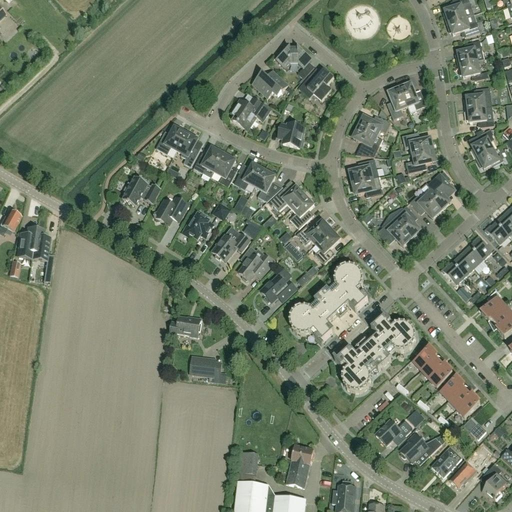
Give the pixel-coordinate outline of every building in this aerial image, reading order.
[(456,23),(474,17),(468,0),(461,0),(452,3),(454,10),(445,13),(446,16),(443,17),(446,26),(456,23)] [(511,0),(502,0),(504,5),(510,4),(511,9),(511,0)] [(480,35),(474,17),(456,23),(446,26),(450,36),(452,35),(453,38),(463,35),(465,40),(480,35)] [(464,67),(478,64),(484,62),(481,50),(480,44),(466,47),(468,53),(457,55),(458,58),(456,58),(458,68),(464,67)] [(277,63),(285,72),(289,68),(298,67),(303,72),(298,77),(304,82),(315,70),(309,65),(312,63),(298,51),(290,51),(277,63)] [(509,61),(502,63),(504,70),(510,69),(511,66),(509,61)] [(480,76),(478,64),(464,67),(458,68),(460,78),(462,77),(463,81),(473,78),(475,84),(488,81),(487,75),(480,76)] [(309,79),(298,92),(310,102),(314,97),(322,104),(332,92),(328,89),(334,81),(324,72),(314,83),(309,79)] [(263,77),(253,87),(268,101),(272,96),(277,100),(288,88),(272,74),(266,80),(263,77)] [(400,91),(410,116),(427,109),(422,97),(416,100),(412,89),(410,90),(409,87),(400,91)] [(410,116),(400,91),(391,95),(391,97),(390,98),(394,109),(389,111),(393,123),(404,119),(401,113),(408,110),(410,116)] [(465,113),(485,111),(492,110),(491,97),(490,91),(476,92),(477,99),(466,100),(467,103),(464,103),(465,113)] [(256,103),(251,110),(241,103),(235,111),(234,110),(230,116),(235,119),(233,123),(247,133),(256,120),(263,124),(271,113),(256,103)] [(485,111),(465,113),(467,123),(469,123),(469,126),(480,124),(481,131),(494,129),(494,123),(487,123),(485,111)] [(382,112),(379,117),(385,121),(387,118),(382,112)] [(359,130),(377,140),(380,133),(386,136),(391,126),(379,121),(377,126),(366,121),(365,122),(363,121),(359,130)] [(400,130),(406,128),(403,122),(397,124),(400,130)] [(284,142),(283,147),(299,151),(300,149),(302,150),(304,142),(302,141),(304,131),(288,127),(288,128),(282,127),(278,140),(284,142)] [(177,153),(186,137),(183,135),(183,133),(181,132),(179,131),(177,132),(175,130),(171,138),(165,135),(156,152),(168,158),(171,150),(177,153)] [(377,140),(359,130),(354,139),(356,141),(356,142),(366,147),(360,159),(374,160),(380,149),(374,146),(377,140)] [(485,157),(494,152),(490,145),(494,142),(492,139),(494,138),(491,132),(484,136),(483,133),(480,135),(481,137),(478,139),(481,144),(472,149),(473,152),(471,153),(476,162),(485,157)] [(413,157),(433,153),(431,143),(428,143),(428,142),(417,144),(415,136),(402,139),(405,152),(412,150),(413,157)] [(188,138),(186,137),(177,153),(182,156),(181,159),(186,162),(184,166),(191,170),(200,153),(193,150),(197,143),(194,141),(194,139),(192,138),(190,137),(188,138)] [(214,175),(225,155),(218,151),(217,153),(212,150),(206,161),(201,158),(194,171),(204,177),(207,171),(214,175)] [(485,157),(476,162),(481,171),(483,170),(484,172),(503,162),(501,158),(497,159),(494,152),(485,157)] [(433,153),(413,157),(415,164),(406,166),(408,177),(423,173),(422,168),(433,165),(433,163),(435,163),(433,153)] [(225,155),(214,175),(221,179),(219,185),(228,190),(236,177),(230,174),(236,163),(231,161),(232,159),(225,155)] [(353,186),(379,180),(372,181),(371,174),(377,173),(375,162),(362,165),(363,171),(352,174),(353,176),(350,176),(353,186)] [(255,190),(264,173),(253,167),(246,178),(240,175),(234,187),(245,193),(248,186),(255,190)] [(276,179),(264,173),(255,190),(261,193),(258,200),(267,205),(277,195),(269,191),(276,179)] [(406,183),(403,176),(395,178),(398,186),(406,183)] [(431,192),(426,196),(441,213),(449,206),(447,204),(448,203),(440,195),(449,187),(440,177),(428,189),(431,192)] [(123,202),(136,210),(141,200),(145,202),(144,203),(152,207),(161,191),(153,187),(152,189),(135,180),(131,187),(129,186),(124,194),(127,195),(123,202)] [(379,180),(353,186),(355,196),(357,195),(358,197),(369,194),(370,200),(383,197),(379,180)] [(291,212),(305,199),(304,197),(304,196),(304,194),(302,193),(301,192),(299,192),(296,189),(289,195),(285,190),(268,206),(272,210),(274,208),(279,214),(287,207),(291,212)] [(229,210),(235,199),(230,196),(224,207),(229,210)] [(441,213),(426,196),(426,197),(427,198),(422,203),(418,198),(410,206),(419,215),(423,211),(431,220),(432,218),(434,220),(441,213)] [(305,199),(291,212),(296,216),(290,222),(299,232),(312,220),(307,215),(314,208),(312,205),(312,204),(311,202),(310,201),(308,200),(307,200),(305,199)] [(160,223),(169,228),(173,220),(179,223),(188,207),(179,201),(176,206),(174,205),(172,207),(164,202),(157,214),(154,215),(155,218),(154,220),(156,221),(157,224),(160,223)] [(231,212),(220,205),(212,217),(224,224),(231,212)] [(237,207),(234,212),(241,216),(244,210),(237,207)] [(415,218),(406,209),(393,221),(412,241),(419,234),(417,232),(419,231),(411,222),(415,218)] [(15,216),(10,214),(7,221),(6,220),(1,228),(2,228),(0,231),(0,237),(3,239),(7,230),(13,234),(21,220),(19,219),(19,217),(16,216),(15,216)] [(190,238),(198,243),(202,236),(207,239),(214,228),(209,225),(210,223),(198,216),(189,229),(187,228),(182,236),(188,240),(190,238)] [(511,236),(511,224),(505,217),(496,225),(509,239),(511,236)] [(378,235),(387,245),(393,239),(401,247),(402,246),(404,248),(412,241),(393,221),(378,235)] [(315,248),(332,233),(327,228),(329,227),(325,223),(324,224),(323,223),(312,233),(308,228),(297,238),(306,248),(311,243),(315,248)] [(272,230),(268,224),(264,227),(269,233),(272,230)] [(509,239),(496,225),(492,229),(491,228),(484,233),(488,237),(489,236),(500,248),(509,239)] [(244,238),(256,245),(261,235),(249,229),(244,238)] [(20,236),(16,260),(32,262),(34,245),(33,245),(33,243),(35,243),(37,232),(27,230),(27,237),(20,236)] [(34,245),(32,262),(46,264),(45,276),(51,277),(54,258),(48,258),(51,240),(48,239),(48,240),(43,240),(43,239),(44,233),(37,232),(35,243),(33,243),(33,245),(34,245)] [(332,233),(315,248),(320,253),(314,257),(324,267),(335,257),(330,252),(340,242),(339,241),(341,240),(337,236),(336,237),(332,233)] [(217,249),(212,255),(216,258),(215,260),(220,264),(221,262),(225,265),(237,251),(242,255),(251,244),(241,237),(236,243),(233,243),(226,237),(222,242),(220,242),(217,247),(217,249)] [(474,245),(470,249),(483,263),(492,255),(481,243),(482,242),(479,238),(473,244),(474,245)] [(291,244),(285,250),(289,254),(295,249),(291,244)] [(470,249),(461,257),(474,271),(483,263),(470,249)] [(246,266),(238,275),(243,279),(242,281),(246,284),(248,283),(250,284),(255,277),(260,282),(264,277),(274,264),(264,257),(259,263),(253,258),(256,254),(251,250),(241,262),(246,266)] [(474,271),(461,257),(452,265),(465,279),(474,271)] [(502,260),(498,263),(502,268),(507,264),(502,260)] [(19,280),(20,275),(22,266),(13,264),(11,273),(10,279),(19,280)] [(465,279),(452,265),(448,269),(447,268),(441,274),(444,277),(445,276),(456,288),(465,279)] [(306,338),(308,337),(309,337),(310,337),(311,337),(310,336),(312,336),(313,335),(314,333),(318,338),(315,341),(321,348),(323,346),(322,345),(333,335),(335,333),(328,326),(349,307),(356,314),(357,312),(368,302),(370,304),(371,302),(365,295),(362,298),(357,294),(359,293),(360,292),(361,290),(361,291),(362,290),(361,289),(362,288),(362,286),(363,286),(363,285),(363,283),(363,282),(363,280),(362,281),(362,279),(361,277),(362,277),(361,276),(360,275),(359,274),(359,273),(358,272),(358,273),(357,272),(355,271),(356,270),(355,270),(354,271),(353,270),(351,270),(351,269),(350,269),(348,269),(346,270),(346,269),(345,269),(345,270),(344,271),(342,271),(341,271),(341,272),(340,273),(339,274),(338,274),(338,275),(337,276),(336,278),(335,279),(336,279),(336,281),(335,282),(335,283),(336,285),(336,287),(335,287),(336,288),(337,290),(338,291),(339,292),(333,298),(327,292),(315,303),(320,309),(314,315),(313,314),(312,313),(310,312),(311,311),(310,311),(309,311),(308,311),(306,311),(306,310),(305,310),(303,311),(301,311),(301,310),(300,310),(300,311),(299,312),(297,313),(297,312),(296,313),(295,314),(294,315),(293,315),(293,316),(292,318),(291,319),(291,320),(291,322),(291,324),(290,324),(290,325),(291,325),(291,326),(291,328),(291,329),(292,329),(292,331),(293,332),(293,333),(294,333),(295,334),(297,335),(296,336),(297,336),(299,337),(300,337),(300,338),(301,338),(302,338),(303,338),(305,338),(306,338)] [(306,277),(299,284),(303,288),(310,281),(306,277)] [(278,279),(268,288),(267,287),(261,293),(262,294),(261,295),(266,300),(264,301),(268,306),(270,304),(272,306),(280,298),(282,298),(285,302),(297,292),(288,283),(285,286),(278,279)] [(496,285),(490,279),(486,283),(491,289),(496,285)] [(463,290),(458,294),(467,304),(472,299),(463,290)] [(489,324),(505,310),(497,302),(501,299),(496,294),(487,302),(491,307),(481,316),(489,324)] [(511,317),(505,310),(489,324),(488,325),(492,331),(494,329),(497,332),(511,318),(511,317)] [(415,335),(414,335),(413,334),(413,333),(413,332),(412,331),(412,332),(411,330),(409,329),(410,329),(409,328),(408,329),(407,328),(405,327),(404,327),(402,327),(401,327),(401,326),(399,326),(400,327),(398,327),(396,328),(396,327),(395,328),(394,329),(393,330),(392,331),(388,327),(391,324),(384,317),(383,318),(384,320),(373,330),(371,331),(378,338),(357,358),(350,351),(349,352),(338,362),(336,361),(335,362),(341,369),(345,367),(348,371),(347,372),(346,373),(345,374),(344,375),(345,375),(344,377),(343,378),(343,379),(343,381),(343,383),(343,384),(344,386),(344,387),(344,388),(345,388),(346,390),(347,391),(347,392),(348,392),(349,393),(351,394),(350,394),(351,395),(351,394),(353,395),(355,395),(355,396),(356,396),(356,395),(358,395),(359,395),(360,396),(361,395),(360,395),(362,394),(364,393),(364,394),(365,393),(366,392),(367,391),(368,391),(368,390),(369,388),(369,387),(370,387),(370,386),(370,384),(370,382),(371,382),(371,381),(370,381),(370,379),(370,378),(370,377),(370,376),(369,377),(369,375),(368,374),(367,372),(373,367),(378,373),(391,361),(386,355),(391,350),(393,351),(394,352),(396,353),(395,353),(396,354),(396,353),(398,354),(400,354),(400,355),(401,355),(401,354),(403,354),(404,354),(405,355),(406,354),(405,354),(407,353),(409,352),(409,353),(410,352),(411,350),(412,349),(413,350),(413,349),(413,348),(414,347),(414,345),(415,346),(415,345),(415,344),(415,343),(415,341),(416,341),(416,340),(415,340),(415,338),(415,336),(415,335)] [(511,318),(497,332),(505,341),(511,334),(511,318)] [(190,338),(198,340),(201,321),(193,320),(193,321),(179,319),(178,326),(172,325),(170,339),(176,340),(177,340),(178,336),(190,338)] [(422,374),(438,359),(437,359),(430,351),(414,365),(422,374)] [(444,363),(438,359),(422,374),(429,382),(445,368),(442,365),(444,363)] [(192,361),(190,373),(193,376),(214,379),(216,363),(208,362),(207,367),(199,366),(200,362),(192,361)] [(453,376),(445,368),(429,382),(437,391),(453,376)] [(449,404),(466,389),(465,389),(457,381),(441,395),(449,404)] [(472,393),(466,389),(449,404),(457,412),(472,398),(469,395),(472,393)] [(472,398),(457,412),(465,420),(480,406),(472,398)] [(439,413),(443,419),(451,414),(447,408),(439,413)] [(416,429),(425,420),(417,412),(408,421),(416,429)] [(403,425),(398,431),(390,423),(376,437),(387,448),(401,435),(406,439),(411,434),(403,425)] [(478,442),(487,434),(478,425),(470,434),(478,442)] [(442,447),(436,441),(425,447),(414,437),(408,443),(410,445),(400,455),(401,456),(401,458),(404,461),(406,461),(412,467),(426,453),(431,458),(442,447)] [(287,486),(305,490),(313,453),(295,448),(287,486)] [(450,449),(447,453),(432,469),(433,470),(433,471),(436,474),(438,476),(442,480),(442,479),(444,480),(458,465),(462,460),(450,449)] [(511,453),(511,454),(508,452),(501,459),(511,469),(511,453)] [(460,471),(461,471),(450,484),(458,491),(463,486),(465,487),(471,481),(467,477),(472,470),(481,460),(475,453),(465,464),(466,465),(460,471)] [(256,478),(259,457),(241,455),(238,476),(256,478)] [(489,487),(483,493),(495,503),(495,502),(496,503),(502,497),(500,495),(509,486),(499,477),(502,474),(494,467),(482,481),(489,487)] [(336,511),(353,511),(356,490),(352,489),(352,485),(343,484),(343,489),(339,488),(338,494),(334,493),(332,506),(337,507),(336,511)] [(305,511),(306,502),(275,499),(269,488),(238,485),(234,511),(305,511)]
